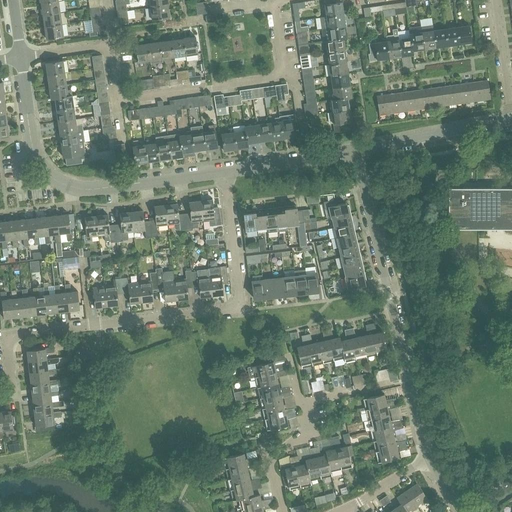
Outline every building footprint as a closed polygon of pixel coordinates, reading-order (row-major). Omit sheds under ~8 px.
[(41,4),(43,15),(60,13),(58,1),(41,4)] [(196,3),(197,15),(207,13),(205,2),(196,3)] [(292,4),(294,17),(299,16),(298,9),(305,8),(304,2),(292,4)] [(325,5),(326,17),(343,15),(342,2),(325,5)] [(169,17),(167,5),(151,7),(152,19),(169,17)] [(61,24),(60,13),(43,15),(45,27),(61,24)] [(216,14),(208,15),(205,16),(206,23),(217,21),(216,14)] [(345,26),(343,15),(326,17),(328,29),(345,26)] [(61,24),(45,27),(46,39),(63,37),(61,24)] [(424,49),(422,32),(420,25),(409,27),(410,34),(413,55),(412,51),(424,49)] [(345,26),(328,29),(330,40),(326,40),(326,41),(343,39),(347,38),(345,26)] [(469,26),(457,27),(459,44),(471,43),(469,26)] [(448,46),(459,44),(457,27),(445,29),(448,46)] [(436,48),(448,46),(445,29),(433,31),(436,48)] [(433,31),(422,32),(424,49),(436,48),(433,31)] [(401,57),(413,55),(410,34),(409,34),(410,38),(399,40),(401,57)] [(183,38),(185,55),(197,54),(195,37),(183,38)] [(185,55),(183,38),(171,40),(174,57),(185,55)] [(389,58),(387,41),(386,38),(382,39),(382,42),(369,44),(370,54),(368,54),(369,61),(389,58)] [(344,50),(343,39),(326,41),(327,53),(344,50)] [(174,57),(171,40),(159,42),(162,59),(174,57)] [(401,57),(399,40),(387,41),(389,58),(401,57)] [(159,42),(148,44),(150,60),(151,64),(163,62),(162,59),(159,42)] [(136,45),(138,62),(139,67),(144,66),(143,61),(150,60),(148,44),(136,45)] [(329,65),(346,62),(344,50),(327,53),(329,65)] [(46,63),(48,75),(64,73),(63,61),(46,63)] [(348,74),(346,62),(329,65),(331,76),(348,74)] [(176,73),(177,84),(189,82),(189,77),(190,77),(189,71),(176,73)] [(48,75),(49,87),(66,85),(64,73),(48,75)] [(164,74),(166,85),(177,84),(176,73),(164,74)] [(348,74),(331,76),(332,88),(349,86),(348,74)] [(154,87),(153,76),(152,76),(152,79),(146,80),(147,90),(153,89),(153,87),(154,87)] [(488,81),(474,83),(477,101),(490,99),(488,81)] [(463,103),(477,101),(474,83),(460,85),(463,103)] [(275,85),(277,95),(289,94),(287,84),(275,85)] [(68,96),(66,85),(49,87),(51,98),(68,96)] [(265,97),(277,95),(275,85),(263,87),(265,97)] [(460,85),(446,87),(449,105),(463,103),(460,85)] [(351,97),(349,86),(332,88),(334,99),(330,100),(347,98),(351,97)] [(253,99),(265,97),(263,87),(252,89),(253,99)] [(435,107),(449,105),(446,87),(432,89),(435,107)] [(241,100),(253,99),(252,89),(240,90),(240,94),(241,100)] [(432,89),(419,91),(421,109),(435,107),(432,89)] [(407,111),(421,109),(419,91),(405,93),(407,111)] [(391,95),(393,113),(407,111),(405,93),(391,95)] [(242,104),(241,100),(240,94),(229,96),(230,106),(242,104)] [(230,106),(229,96),(223,97),(223,95),(214,96),(216,108),(230,106)] [(391,95),(376,97),(379,115),(393,113),(391,95)] [(72,96),(68,96),(51,98),(51,99),(55,99),(57,110),(73,108),(72,96)] [(347,98),(330,100),(332,112),(349,110),(347,98)] [(57,110),(58,122),(75,120),(73,108),(57,110)] [(350,122),(349,110),(332,112),(334,124),(335,132),(351,130),(350,122)] [(280,118),(279,118),(282,139),(295,137),(292,122),(297,122),(296,114),(280,116),(280,118)] [(275,119),(275,122),(268,123),(270,140),(282,139),(279,118),(275,119)] [(75,120),(58,122),(60,134),(77,131),(75,120)] [(311,121),(299,123),(301,133),(312,131),(311,121)] [(270,140),(268,123),(256,125),(259,142),(270,140)] [(210,132),(203,133),(206,150),(217,148),(215,131),(216,131),(215,125),(209,126),(210,132)] [(259,142),(256,125),(245,127),(245,131),(248,148),(248,147),(247,144),(259,142)] [(7,126),(0,126),(0,137),(9,137),(7,126)] [(224,151),(236,149),(233,132),(233,129),(228,130),(228,133),(222,134),(224,151)] [(83,130),(77,131),(60,134),(61,145),(84,142),(85,142),(83,130)] [(245,131),(233,132),(236,149),(248,148),(245,131)] [(203,133),(191,134),(194,151),(206,150),(203,133)] [(180,134),(168,136),(171,159),(183,157),(180,136),(180,134)] [(191,134),(180,136),(183,157),(194,155),(194,151),(191,134)] [(157,143),(159,160),(171,159),(168,136),(156,138),(157,143)] [(84,142),(61,145),(63,157),(76,156),(76,160),(90,158),(89,153),(85,154),(84,142)] [(157,143),(145,145),(147,162),(159,160),(157,143)] [(114,156),(126,154),(124,144),(113,146),(114,156)] [(147,162),(145,145),(133,147),(135,164),(147,162)] [(448,209),(448,229),(491,229),(492,229),(492,228),(498,228),(498,229),(511,228),(511,187),(454,188),(448,188),(449,209),(448,209)] [(201,201),(203,221),(209,220),(210,226),(222,225),(220,209),(214,210),(213,200),(201,201)] [(203,221),(201,201),(189,202),(191,216),(185,216),(186,229),(187,231),(193,230),(193,228),(198,228),(197,222),(203,221)] [(337,201),(324,202),(327,219),(351,213),(349,205),(347,206),(346,203),(338,205),(337,201)] [(166,205),(168,225),(173,224),(174,224),(175,228),(177,230),(186,229),(185,216),(179,217),(178,204),(175,204),(175,202),(168,202),(168,205),(166,205)] [(150,224),(152,236),(158,235),(157,226),(168,225),(166,205),(154,206),(156,223),(150,224)] [(288,207),(285,207),(287,227),(298,225),(300,246),(307,245),(305,229),(305,225),(304,223),(303,215),(303,210),(297,211),(296,205),(294,206),(288,207)] [(285,207),(275,208),(277,227),(287,226),(287,227),(285,207)] [(275,208),(265,209),(267,228),(268,233),(278,232),(278,231),(277,227),(275,208)] [(265,209),(255,210),(257,229),(267,228),(265,209)] [(247,214),(244,214),(246,231),(257,230),(257,229),(255,210),(247,211),(247,214)] [(131,212),(134,232),(145,231),(146,239),(152,238),(152,236),(150,224),(144,224),(143,211),(131,212)] [(115,228),(117,242),(123,241),(123,239),(128,239),(128,233),(134,232),(131,212),(120,213),(121,227),(115,228)] [(351,213),(327,219),(332,218),(334,228),(353,223),(351,213)] [(69,214),(57,215),(60,234),(66,233),(67,241),(72,241),(71,232),(70,228),(69,216),(69,214)] [(57,215),(47,217),(49,235),(55,234),(56,242),(61,242),(60,234),(57,215)] [(96,216),(99,236),(104,235),(105,241),(111,241),(111,243),(117,242),(115,228),(109,228),(108,215),(96,216)] [(85,217),(87,235),(84,235),(85,242),(90,242),(92,239),(92,237),(99,236),(96,216),(85,217)] [(47,217),(36,218),(38,236),(39,236),(45,236),(45,244),(50,243),(49,235),(47,217)] [(36,218),(25,219),(27,238),(28,238),(34,237),(35,245),(40,244),(39,236),(38,236),(36,218)] [(25,219),(15,221),(17,239),(23,238),(24,246),(26,246),(29,246),(28,238),(27,238),(25,219)] [(15,221),(4,222),(6,240),(12,240),(13,248),(18,247),(17,239),(15,221)] [(353,223),(334,228),(337,238),(355,233),(353,223)] [(355,233),(337,238),(339,247),(358,243),(355,233)] [(358,243),(339,247),(341,257),(360,253),(358,243)] [(360,253),(341,257),(343,267),(362,263),(360,253)] [(260,254),(246,256),(247,264),(261,263),(260,259),(260,254)] [(364,273),(362,263),(343,267),(346,277),(364,273)] [(220,267),(209,268),(209,270),(210,276),(212,296),(223,295),(222,283),(222,281),(228,281),(226,266),(220,267)] [(161,268),(156,269),(156,272),(158,290),(164,289),(164,290),(164,291),(165,302),(177,300),(175,280),(173,271),(162,272),(162,271),(161,268)] [(193,285),(191,272),(191,270),(185,271),(186,279),(175,280),(177,300),(189,299),(187,285),(193,285)] [(203,271),(191,272),(193,285),(199,284),(199,286),(200,297),(212,296),(210,276),(209,270),(203,271)] [(305,270),(294,271),(295,276),(297,296),(308,294),(306,275),(305,270)] [(151,281),(139,282),(142,302),(153,301),(152,292),(152,290),(158,290),(156,272),(150,273),(151,281)] [(316,273),(306,275),(308,294),(316,293),(316,291),(319,291),(317,273),(316,273)] [(347,288),(343,289),(345,295),(357,292),(355,286),(365,284),(364,281),(366,281),(364,273),(345,277),(345,279),(347,288)] [(295,276),(284,277),(287,297),(297,296),(295,276)] [(273,279),(276,298),(287,297),(284,277),(273,279)] [(116,285),(104,287),(107,306),(118,305),(117,294),(117,292),(123,291),(121,278),(115,279),(116,285)] [(127,278),(121,278),(123,291),(129,290),(129,293),(130,304),(142,302),(139,282),(128,284),(127,278)] [(273,279),(262,280),(265,299),(276,298),(273,279)] [(252,281),(254,299),(257,298),(257,300),(265,299),(262,280),(252,281)] [(70,284),(65,285),(66,293),(66,292),(69,311),(80,310),(78,291),(71,292),(70,284)] [(59,285),(54,286),(55,294),(56,294),(58,312),(69,311),(66,292),(66,293),(60,293),(59,285)] [(48,287),(43,287),(44,295),(45,295),(47,313),(58,312),(56,294),(55,294),(49,295),(48,287)] [(104,287),(93,288),(95,308),(107,306),(104,287)] [(38,288),(33,288),(34,296),(36,315),(47,313),(45,295),(44,295),(38,296),(38,288)] [(27,289),(22,290),(23,298),(24,298),(26,316),(36,315),(34,296),(28,297),(27,289)] [(16,290),(11,291),(12,299),(13,299),(15,317),(26,316),(24,298),(23,298),(17,298),(16,290)] [(2,301),(0,301),(0,308),(3,309),(4,319),(15,317),(13,299),(12,299),(6,300),(5,292),(0,292),(1,296),(1,301),(2,301)] [(374,323),(370,324),(377,355),(388,352),(383,331),(377,332),(374,323)] [(367,335),(362,336),(366,357),(377,355),(370,324),(365,325),(367,335)] [(349,329),(356,359),(366,357),(362,336),(356,337),(353,328),(349,329)] [(331,329),(327,330),(334,361),(344,358),(345,362),(339,337),(334,338),(331,329)] [(356,359),(349,329),(344,330),(346,340),(341,341),(345,362),(356,359)] [(324,341),(318,342),(323,363),(334,361),(327,330),(322,331),(324,341)] [(310,334),(306,335),(313,365),(323,363),(318,342),(313,343),(310,334)] [(302,368),(313,365),(306,335),(301,336),(303,346),(297,347),(302,368)] [(45,349),(27,351),(28,362),(47,360),(47,359),(46,353),(54,352),(53,347),(45,348),(45,349)] [(47,360),(28,362),(30,373),(48,370),(47,364),(55,363),(58,361),(58,358),(47,359),(47,360)] [(252,366),(248,367),(250,378),(255,377),(285,370),(284,366),(284,364),(277,365),(274,366),(273,361),(273,358),(263,360),(264,364),(252,366)] [(48,370),(30,373),(31,383),(49,381),(48,375),(57,374),(56,369),(48,370)] [(285,370),(255,377),(257,388),(278,383),(277,377),(279,377),(286,375),(285,370)] [(49,381),(31,383),(32,394),(51,392),(50,391),(50,385),(58,384),(57,380),(49,381)] [(280,389),(278,383),(257,388),(260,398),(290,391),(289,387),(280,389)] [(51,392),(32,394),(33,405),(52,403),(52,402),(51,396),(58,395),(59,395),(58,390),(50,391),(51,392)] [(290,391),(260,398),(260,401),(264,401),(265,408),(283,404),(282,398),(284,398),(291,396),(290,391)] [(364,399),(363,399),(365,407),(366,410),(396,403),(395,398),(385,400),(384,394),(376,396),(369,398),(364,399)] [(52,403),(33,405),(35,415),(53,413),(52,407),(63,406),(62,401),(60,401),(59,401),(52,402),(52,403)] [(396,403),(366,410),(366,413),(368,420),(389,415),(388,410),(390,409),(397,407),(396,403)] [(265,408),(262,409),(265,419),(295,412),(294,408),(287,409),(285,410),(283,404),(265,408)] [(11,411),(0,412),(2,431),(3,431),(9,430),(9,433),(14,433),(13,429),(11,411)] [(53,413),(35,415),(36,427),(54,424),(54,418),(62,417),(61,412),(53,413)] [(295,412),(265,419),(267,430),(288,425),(287,419),(289,419),(296,417),(295,412)] [(368,420),(371,431),(401,424),(400,419),(390,421),(389,416),(368,420)] [(402,428),(401,424),(371,431),(373,441),(394,437),(393,431),(402,428)] [(394,437),(373,441),(375,449),(375,451),(376,452),(406,445),(405,440),(397,442),(395,442),(394,437)] [(339,438),(334,439),(341,469),(352,467),(350,455),(347,446),(341,447),(339,438)] [(331,450),(326,451),(332,476),(331,472),(341,469),(334,439),(330,440),(331,448),(331,450)] [(406,445),(376,452),(378,463),(399,458),(398,452),(399,451),(407,449),(406,445)] [(318,447),(314,448),(321,478),(324,478),(332,476),(326,451),(326,455),(321,456),(319,450),(318,447)] [(310,481),(321,478),(314,448),(309,449),(311,459),(306,460),(310,481)] [(244,453),(223,458),(225,469),(256,462),(255,458),(247,459),(245,459),(244,453)] [(298,456),(293,457),(301,487),(311,485),(306,460),(305,460),(306,464),(301,465),(299,459),(298,456)] [(281,470),(283,479),(287,478),(290,490),(301,487),(293,457),(289,458),(291,467),(281,470)] [(256,462),(225,469),(228,480),(249,475),(248,469),(250,469),(257,466),(256,462)] [(249,475),(228,480),(230,490),(261,483),(260,479),(252,480),(250,480),(249,475)] [(262,487),(261,483),(230,490),(233,501),(260,494),(254,495),(252,490),(262,487)] [(417,484),(407,490),(417,505),(421,503),(422,505),(429,501),(417,484)] [(348,493),(346,486),(340,488),(341,494),(341,495),(348,493)] [(407,490),(397,498),(401,504),(406,511),(407,511),(410,510),(412,511),(419,507),(417,505),(407,490)] [(260,495),(233,501),(239,500),(241,510),(272,503),(271,499),(271,498),(264,500),(261,500),(260,495)] [(272,503),(241,510),(241,511),(263,511),(263,510),(265,510),(273,507),(272,503)]
